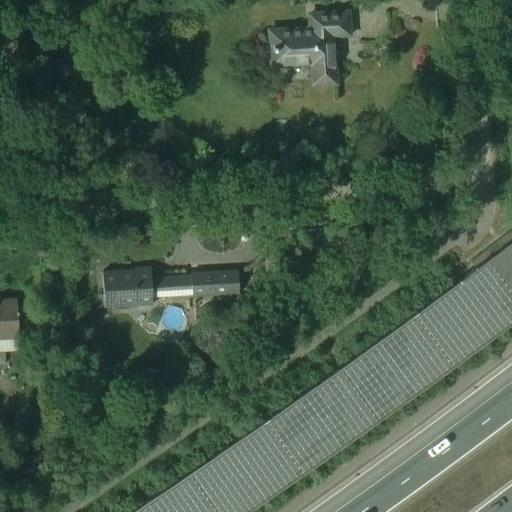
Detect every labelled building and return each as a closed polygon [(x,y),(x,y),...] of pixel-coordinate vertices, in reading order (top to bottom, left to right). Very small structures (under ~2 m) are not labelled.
[(351,38),(350,9),(305,11),(307,26),(266,27),(269,68),(309,67),(311,86),(338,85),(335,38),(351,38)] [(60,76),(79,75),(78,45),(59,45),(60,76)] [(367,248),(342,266),(354,283),(379,265),(367,248)] [(191,297),(239,294),(238,270),(190,272),(190,275),(150,277),(149,268),(147,268),(146,266),(136,267),(134,269),(101,271),(103,308),(152,304),(152,297),(191,295),(191,297)] [(0,350),(20,350),(17,298),(0,299),(0,350)] [(218,369),(223,375),(247,357),(242,350),(218,369)] [(26,470),(53,468),(51,450),(25,452),(26,470)]
